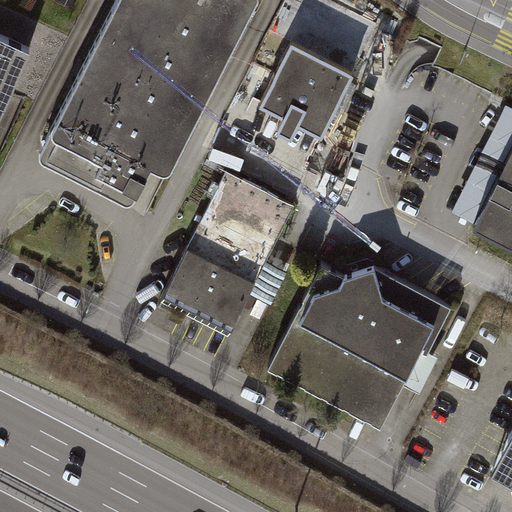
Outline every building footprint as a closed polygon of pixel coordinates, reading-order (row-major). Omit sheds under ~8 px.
[(116,0),(39,155),(130,200),(150,160),(171,171),(256,0),(116,0)] [(0,108),(29,46),(0,32),(0,108)] [(354,70),(294,39),(262,101),(285,113),(278,126),(285,129),(289,132),(297,118),(322,131),(354,70)] [(511,156),(479,220),(511,236),(511,156)] [(296,205),(226,170),(167,288),(201,305),(238,323),(296,205)] [(348,272),(328,259),(274,364),(392,420),(450,299),(380,262),(364,267),(348,272)]
